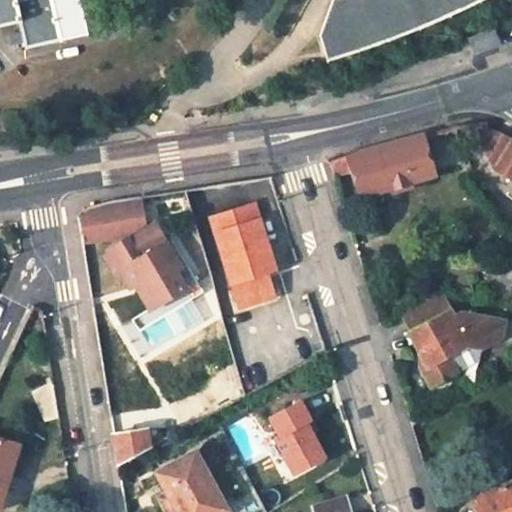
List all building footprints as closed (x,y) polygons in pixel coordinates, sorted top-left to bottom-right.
[(87,34),(80,0),(30,0),(16,3),(15,0),(0,0),(0,24),(19,20),(25,47),(87,34)] [(461,0),(331,0),(319,30),(325,51),(425,18),(461,0)] [(461,0),(425,18),(325,51),(328,64),(414,33),(458,14),(485,0),(461,0)] [(500,45),(493,28),(467,39),(468,43),(458,46),(461,52),(471,48),(474,56),(500,45)] [(511,138),(494,130),(484,149),(495,169),(511,178),(511,138)] [(392,193),(412,187),(410,182),(435,175),(423,136),(330,162),(334,176),(351,170),(359,191),(389,183),(391,189),(392,193)] [(361,197),(391,189),(389,183),(359,191),(361,197)] [(138,220),(123,198),(110,200),(86,205),(81,209),(78,214),(82,240),(120,233),(123,231),(127,238),(131,235),(127,228),(138,220)] [(273,269),(252,205),(209,219),(238,308),(260,301),(251,275),(265,271),(273,269)] [(181,267),(152,222),(131,235),(127,238),(108,250),(109,253),(106,255),(115,270),(118,268),(131,289),(136,286),(151,308),(185,287),(175,271),(181,267)] [(493,273),(485,279),(499,296),(511,285),(511,267),(505,258),(493,273)] [(273,297),(265,271),(251,275),(260,301),(273,297)] [(185,287),(151,308),(133,319),(140,331),(205,291),(197,279),(185,287)] [(446,355),(466,343),(467,347),(479,349),(497,340),(486,316),(462,310),(453,315),(449,307),(440,312),(431,296),(398,313),(408,330),(405,331),(424,365),(417,369),(428,388),(457,373),(446,355)] [(505,320),(486,316),(497,340),(505,320)] [(477,362),(479,349),(467,347),(466,343),(446,355),(457,373),(477,362)] [(51,381),(31,392),(45,422),(58,418),(51,381)] [(309,418),(299,400),(268,417),(278,434),(273,437),(293,473),(324,456),(305,421),(309,418)] [(167,434),(167,437),(169,440),(172,442),(174,442),(176,443),(179,442),(182,440),(184,437),(185,434),(184,430),(183,428),(181,426),(178,425),(175,425),(172,425),(170,427),(168,429),(167,432),(167,434)] [(144,429),(113,433),(118,463),(147,447),(144,429)] [(0,493),(17,446),(0,440),(0,493)] [(194,452),(157,473),(166,490),(178,511),(222,511),(226,510),(194,452)] [(511,511),(511,482),(472,498),(477,509),(478,511),(511,511)] [(178,511),(166,490),(155,496),(163,511),(178,511)] [(349,511),(344,497),(314,507),(315,511),(349,511)]
